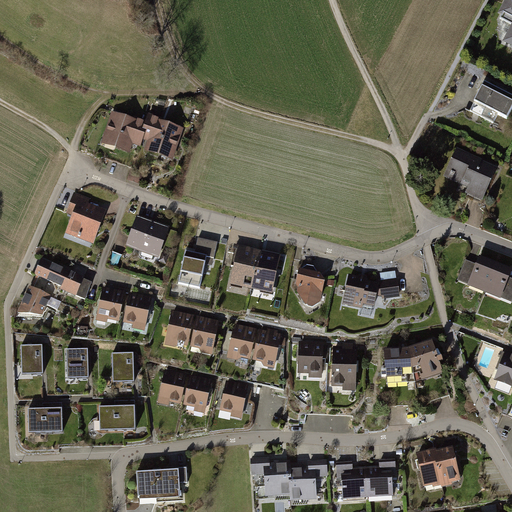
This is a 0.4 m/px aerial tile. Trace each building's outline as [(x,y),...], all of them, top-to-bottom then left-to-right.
[(511,0),(504,0),(498,13),(511,19),(511,28),(505,43),(511,46),(511,0)] [(424,75),(418,89),(430,94),(436,81),(424,75)] [(511,109),(511,97),(484,83),(474,102),(507,120),(511,109)] [(141,148),(143,142),(146,133),(143,132),(145,125),(112,113),(101,145),(130,155),(133,146),(141,148)] [(149,115),(145,125),(143,132),(146,133),(143,142),(147,143),(144,152),(173,162),(184,130),(162,122),(163,119),(149,115)] [(483,160),(456,148),(443,177),(467,188),(465,193),(482,201),(497,168),(482,161),(483,160)] [(90,199),(74,192),(66,213),(71,215),(65,233),(93,244),(107,209),(89,203),(90,199)] [(170,227),(137,215),(126,246),(158,258),(170,227)] [(196,254),(186,252),(178,284),(200,289),(205,266),(213,268),(218,244),(199,239),(196,254)] [(251,290),(251,289),(260,250),(250,248),(250,247),(234,244),(234,247),(237,248),(232,271),(231,271),(228,285),(251,290)] [(281,254),(260,250),(251,289),(270,293),(270,295),(273,295),(275,288),(274,288),(281,254)] [(485,291),(496,263),(478,255),(475,264),(466,260),(457,280),(485,291)] [(84,276),(44,259),(36,277),(77,294),(84,276)] [(511,269),(511,268),(496,263),(485,291),(511,302),(511,301),(511,278),(509,277),(511,269)] [(302,268),(299,268),(296,284),(298,287),(297,292),(306,304),(307,304),(309,306),(313,307),(318,304),(321,301),(325,280),(320,272),(318,272),(314,266),(307,265),(302,268)] [(377,296),(382,297),(383,299),(400,297),(398,278),(397,278),(396,271),(380,273),(381,280),(378,281),(379,283),(367,280),(368,276),(359,274),(359,276),(349,274),(343,304),(363,308),(364,304),(375,306),(377,296)] [(54,295),(31,286),(20,314),(47,314),(54,295)] [(122,295),(101,290),(94,317),(116,322),(122,295)] [(150,301),(129,296),(123,323),(144,328),(150,301)] [(193,317),(171,312),(164,340),(186,346),(193,317)] [(218,323),(196,317),(189,348),(210,353),(218,323)] [(255,330),(235,325),(227,355),(248,360),(255,330)] [(281,335),(259,330),(253,361),(274,366),(281,335)] [(434,341),(412,348),(415,368),(422,367),(425,380),(443,375),(434,341)] [(323,344),(299,344),(299,378),(322,379),(323,344)] [(46,347),(24,348),(25,377),(47,376),(46,347)] [(357,348),(333,347),(332,388),(356,389),(357,348)] [(415,368),(412,348),(386,350),(389,384),(407,383),(406,369),(415,368)] [(90,350),(69,350),(70,378),(91,378),(90,350)] [(511,353),(504,351),(493,383),(511,389),(511,353)] [(135,352),(114,353),(115,381),(136,380),(135,352)] [(186,376),(163,371),(156,401),(179,407),(186,376)] [(211,381),(189,376),(183,405),(205,410),(211,381)] [(248,389),(227,384),(221,411),(242,416),(248,389)] [(135,409),(98,411),(99,434),(136,432),(135,409)] [(61,412),(28,413),(28,434),(62,433),(61,412)] [(453,448),(415,457),(422,490),(461,481),(453,448)] [(289,459),(251,461),(252,476),(264,475),(265,498),(291,496),(291,502),(316,500),(314,477),(328,476),(327,463),(289,465),(289,459)] [(392,462),(338,466),(341,501),(395,497),(392,462)] [(179,472),(137,475),(139,505),(181,501),(179,472)]
